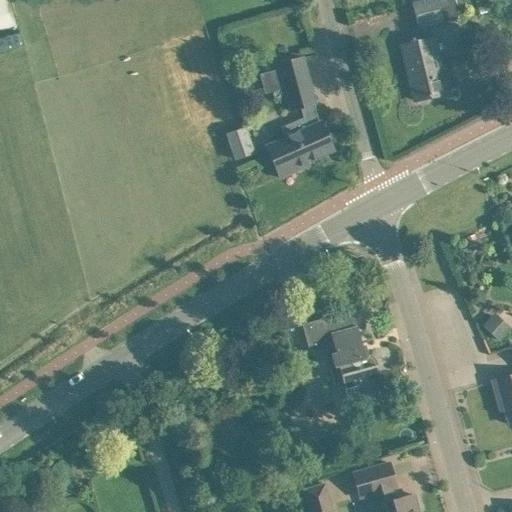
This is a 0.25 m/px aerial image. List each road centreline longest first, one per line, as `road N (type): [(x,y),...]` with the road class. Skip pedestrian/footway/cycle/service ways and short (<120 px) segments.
road 1 (secondary): [(0,438),(175,319),(378,209)]
road 2 (unclassified): [(465,511),(378,209)]
road 3 (unclassified): [(378,209),(321,0)]
road 4 (secondary): [(378,209),(511,142)]
